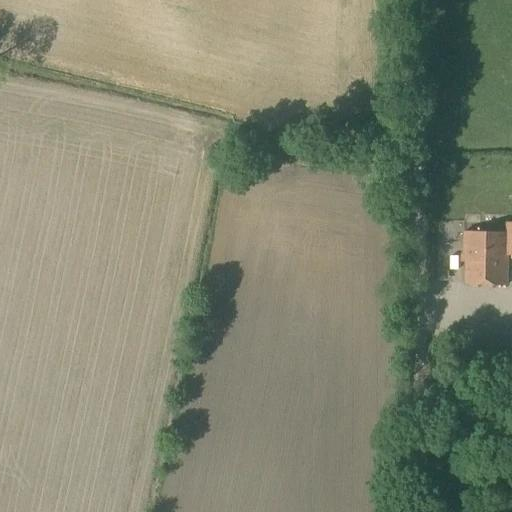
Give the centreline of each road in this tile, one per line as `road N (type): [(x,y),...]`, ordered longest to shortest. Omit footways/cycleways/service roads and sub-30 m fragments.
road 1 (unclassified): [(420,0),(420,353)]
road 2 (track): [(420,353),(416,511)]
